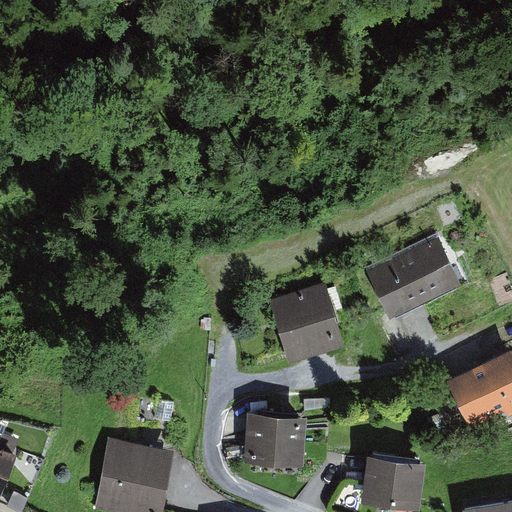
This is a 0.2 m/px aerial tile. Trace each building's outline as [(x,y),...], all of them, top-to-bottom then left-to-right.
[(463,285),(442,238),(371,270),(391,316),(463,285)] [(345,343),(326,285),(277,301),(296,359),(345,343)] [(511,353),(456,380),(478,427),(511,410),(511,353)] [(170,422),(173,403),(157,400),(154,419),(170,422)] [(307,419),(248,415),(244,464),(303,469),(307,419)] [(0,441),(0,440),(0,495),(16,456),(13,455),(19,440),(3,434),(0,441)] [(175,452),(108,439),(94,510),(106,511),(162,511),(164,507),(174,455),(175,452)] [(426,461),(373,456),(368,506),(421,511),(426,461)] [(511,511),(511,502),(462,511),(511,511)]
